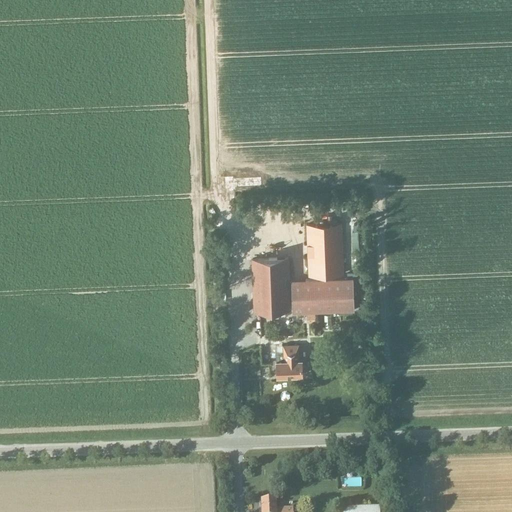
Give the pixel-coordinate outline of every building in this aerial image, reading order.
[(307,224),(307,233),(308,275),(343,273),(341,223),(307,224)] [(291,280),(289,280),(288,257),(252,258),(254,311),(292,310),(292,312),(354,310),(354,309),(361,309),(360,291),(356,292),(356,289),(353,289),(353,277),(291,279),(291,280)] [(276,360),(277,376),(302,374),(302,359),(299,359),(298,344),(283,345),(284,360),(276,360)] [(284,511),(285,509),(276,509),(276,501),(261,501),(261,511),(284,511)] [(284,511),(298,511),(298,503),(285,503),(284,511)]
